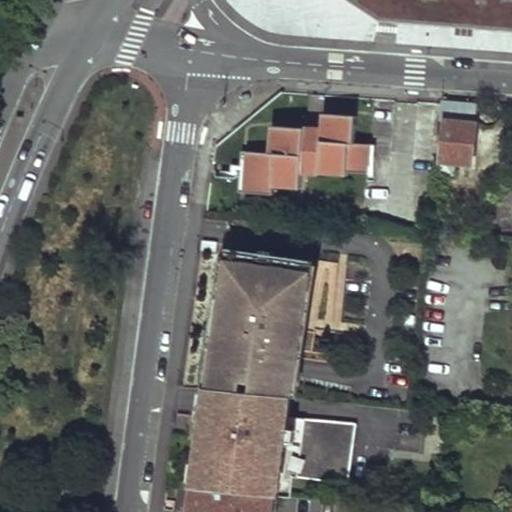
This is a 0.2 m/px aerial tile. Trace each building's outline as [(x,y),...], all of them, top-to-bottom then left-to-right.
[(511,0),(346,0),(377,20),(379,0),(396,0),(395,26),(399,26),(399,13),(422,15),(422,27),(425,27),(426,14),(449,17),(448,29),(452,29),(453,17),(476,18),(475,31),(479,31),(480,19),(503,20),(502,33),(506,33),(507,21),(511,20),(511,0)] [(379,0),(377,20),(385,22),(395,26),(396,0),(379,0)] [(422,27),(422,15),(399,13),(399,26),(422,27)] [(425,27),(448,29),(449,17),(426,14),(425,27)] [(452,29),(475,31),(476,18),(453,17),(452,29)] [(479,31),(502,33),(503,20),(480,19),(479,31)] [(464,126),(466,109),(444,107),(442,124),(440,139),(438,163),(450,165),(473,167),(475,127),(464,126)] [(248,151),(244,193),(272,195),(273,185),(301,187),(301,172),(347,176),(347,173),(373,175),(375,147),(354,145),(356,117),(325,115),(323,131),(270,127),(267,153),(248,151)] [(248,151),(242,151),(241,165),(240,170),(239,180),(238,192),(244,193),(248,151)] [(438,163),(436,177),(448,178),(450,165),(438,163)] [(214,168),(213,178),(239,180),(240,170),(231,170),(214,168)] [(211,384),(206,393),(245,397),(253,397),(264,398),(291,400),(297,353),(300,333),(305,302),(305,301),(300,300),(304,279),(308,279),(308,278),(310,265),(225,253),(228,261),(228,266),(228,267),(232,268),(229,289),(225,288),(224,289),(215,356),(215,357),(219,358),(216,379),(212,378),(212,379),(211,384)] [(224,266),(221,288),(224,289),(225,288),(229,289),(232,268),(228,267),(228,266),(224,266)] [(311,355),(314,335),(300,333),(297,353),(311,355)] [(215,356),(211,356),(208,378),(212,379),(212,378),(216,379),(219,358),(215,357),(215,356)] [(206,393),(201,430),(232,434),(235,416),(242,417),(245,397),(206,393)] [(253,397),(248,435),(259,436),(264,398),(253,397)] [(435,427),(432,455),(443,457),(447,416),(436,415),(436,420),(428,420),(427,427),(435,427)] [(302,422),(300,481),(351,483),(354,424),(302,422)] [(209,464),(207,486),(260,492),(266,443),(219,438),(216,465),(209,464)] [(428,455),(427,465),(443,466),(443,457),(432,455),(428,455)] [(205,491),(202,511),(288,511),(290,501),(205,491)]
